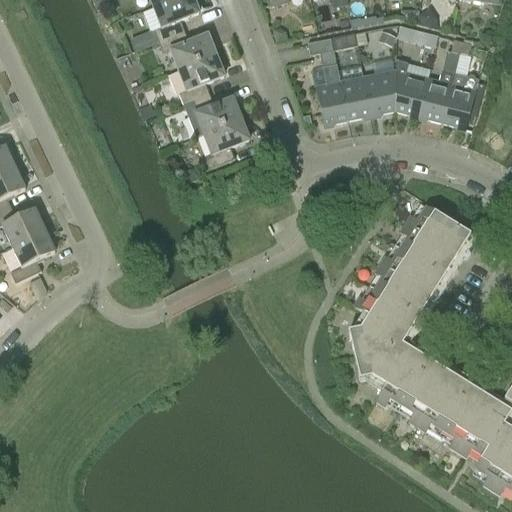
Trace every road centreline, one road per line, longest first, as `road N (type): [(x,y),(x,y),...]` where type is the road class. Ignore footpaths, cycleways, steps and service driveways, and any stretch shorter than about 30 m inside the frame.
road 1 (residential): [(511,204),(457,169),(363,156),(301,166),(239,0)]
road 2 (residential): [(0,366),(102,269),(0,55)]
